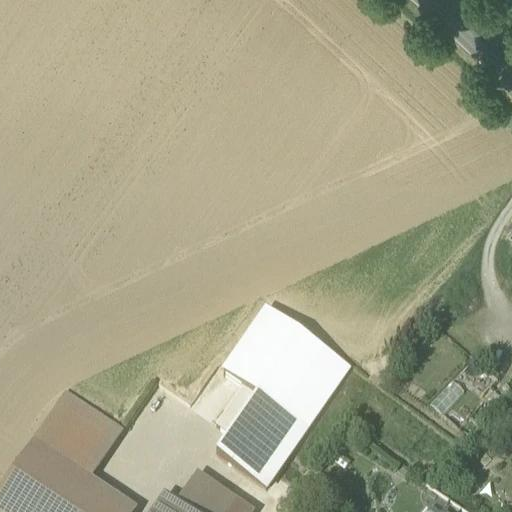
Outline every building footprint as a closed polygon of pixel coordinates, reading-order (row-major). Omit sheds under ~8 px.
[(264,316),(222,377),(242,390),(256,400),(257,399),(306,433),(347,374),(264,316)] [(379,387),(371,397),(388,410),(396,399),(379,387)] [(242,390),(215,428),(229,438),(256,400),(242,390)] [(373,430),(388,410),(371,397),(356,418),(373,430)] [(66,398),(42,435),(91,467),(75,491),(105,511),(134,511),(91,483),(122,437),(66,398)] [(215,458),(264,492),(306,433),(257,399),(256,400),(229,438),(215,458)] [(26,458),(75,491),(91,467),(42,435),(26,458)] [(0,511),(105,511),(75,491),(26,458),(0,496),(0,511)] [(229,511),(236,503),(198,476),(175,509),(178,511),(229,511)] [(152,511),(172,511),(175,509),(161,500),(152,511)]
